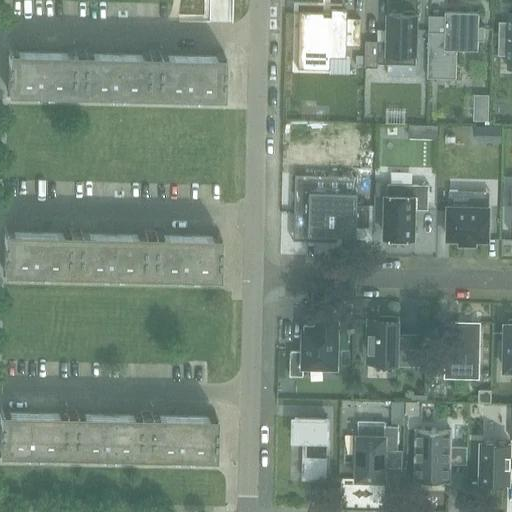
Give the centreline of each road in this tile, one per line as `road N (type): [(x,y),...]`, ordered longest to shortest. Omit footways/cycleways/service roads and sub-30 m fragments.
road 1 (residential): [(511,282),(252,277)]
road 2 (residential): [(8,28),(258,33)]
road 3 (residential): [(250,393),(0,388)]
road 4 (residential): [(254,212),(5,208)]
road 5 (residential): [(254,212),(258,33)]
